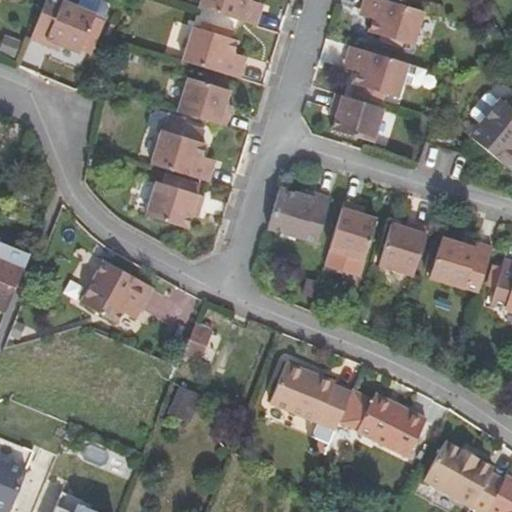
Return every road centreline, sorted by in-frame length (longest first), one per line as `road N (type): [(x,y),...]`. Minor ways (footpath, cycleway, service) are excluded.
road 1 (residential): [(0,79),(38,103),(69,188),(95,217),(226,293)]
road 2 (residential): [(226,293),(387,362),(511,437)]
road 3 (residential): [(273,143),(511,213)]
road 4 (residential): [(226,293),(273,143)]
road 5 (residential): [(273,143),(316,0)]
